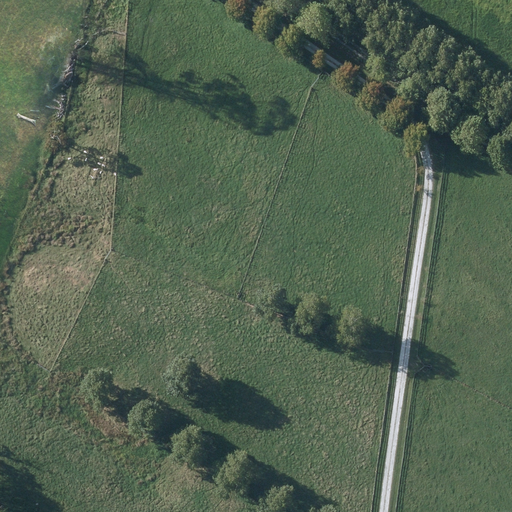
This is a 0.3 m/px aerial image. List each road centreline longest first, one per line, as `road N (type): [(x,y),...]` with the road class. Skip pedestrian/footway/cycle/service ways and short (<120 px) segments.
road 1 (unknown): [(243,0),(382,96),(417,145),(424,208),(382,511)]
road 2 (unknown): [(299,0),(511,152)]
